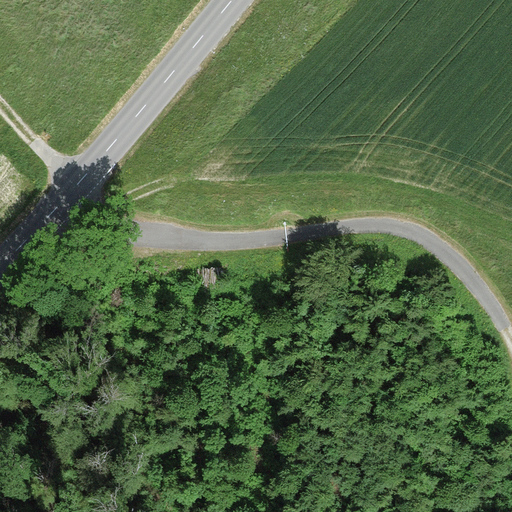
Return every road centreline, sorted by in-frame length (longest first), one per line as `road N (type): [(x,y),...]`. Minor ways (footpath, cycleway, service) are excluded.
road 1 (track): [(74,186),(112,219),(173,238),(400,230),(457,260),(511,342)]
road 2 (tertiary): [(0,263),(74,186),(225,0)]
